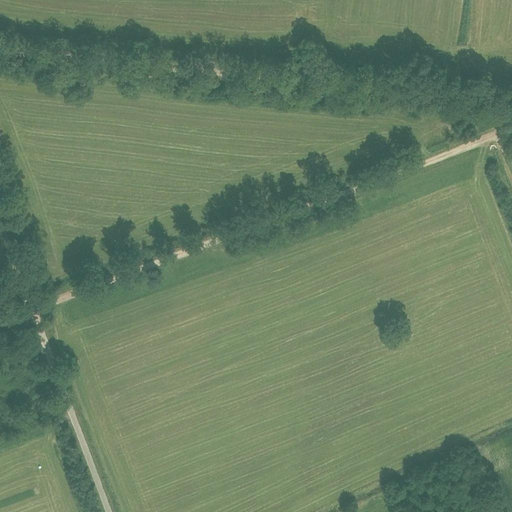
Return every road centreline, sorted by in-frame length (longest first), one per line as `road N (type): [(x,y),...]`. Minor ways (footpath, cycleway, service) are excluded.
road 1 (track): [(0,322),(511,130)]
road 2 (track): [(511,95),(0,48)]
road 3 (unclassified): [(108,511),(33,307)]
